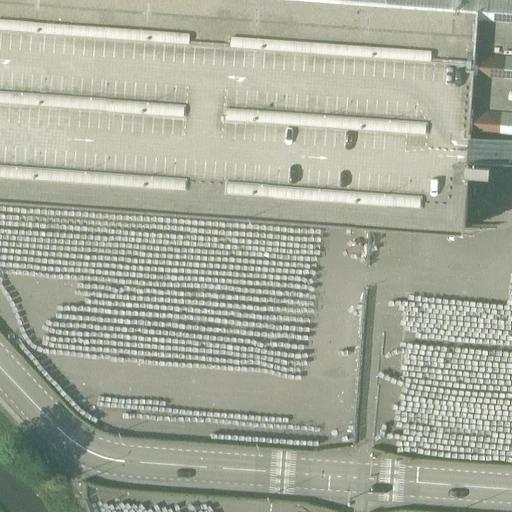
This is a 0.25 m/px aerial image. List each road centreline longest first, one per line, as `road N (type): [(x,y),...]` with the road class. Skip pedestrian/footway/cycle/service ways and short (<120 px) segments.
road 1 (unclassified): [(0,366),(59,430),(108,458),(511,487)]
road 2 (unknown): [(470,147),(446,95),(389,67),(0,47)]
road 3 (unknown): [(0,119),(470,147)]
